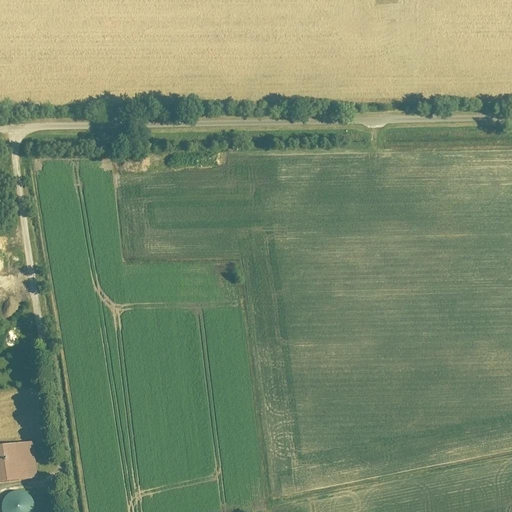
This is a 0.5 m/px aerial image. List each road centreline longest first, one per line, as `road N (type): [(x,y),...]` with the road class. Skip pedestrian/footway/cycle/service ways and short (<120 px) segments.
road 1 (unclassified): [(511,118),(11,130)]
road 2 (unclassified): [(11,130),(64,511)]
